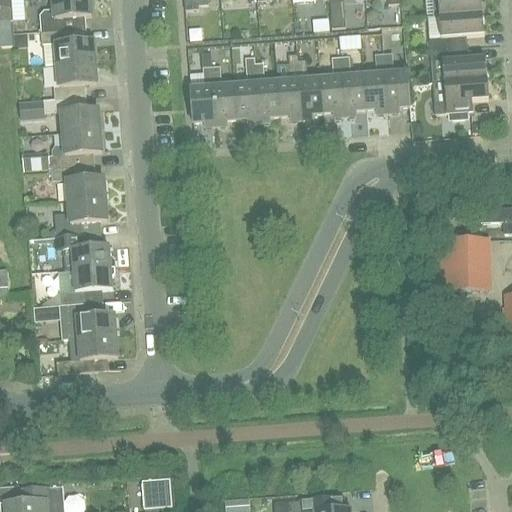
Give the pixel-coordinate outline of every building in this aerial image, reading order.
[(0,0),(0,23),(13,23),(11,0),(0,0)] [(39,18),(41,35),(66,33),(65,20),(92,19),(90,0),(51,0),(53,12),(44,13),(39,18)] [(183,0),(185,14),(198,13),(198,9),(208,8),(207,0),(183,0)] [(364,0),(364,2),(387,0),(388,8),(401,7),(400,0),(364,0)] [(437,0),(440,20),(482,17),(480,0),(437,0)] [(19,2),(20,23),(34,22),(33,2),(19,2)] [(347,30),(345,2),(330,3),(332,31),(347,30)] [(484,38),(482,17),(440,20),(441,41),(429,42),(430,53),(458,51),(458,40),(484,38)] [(313,22),(314,34),(329,33),(329,21),(313,22)] [(57,68),(95,65),(94,43),(82,44),(81,32),(66,33),(41,35),(42,48),(43,47),(45,69),(57,68)] [(443,63),(444,85),(487,82),(485,60),(459,62),(458,51),(430,53),(431,64),(443,63)] [(363,79),(366,113),(377,113),(377,118),(388,117),(383,57),(375,58),(376,78),(363,79)] [(410,110),(407,75),(393,76),(392,57),(383,57),(388,117),(399,116),(398,111),(410,110)] [(277,85),(280,120),(291,119),(291,124),(302,123),(297,58),(289,59),(290,84),(277,85)] [(297,58),(302,123),(313,123),(312,117),(323,117),(320,82),(307,83),(306,63),(298,64),(297,58)] [(340,61),(345,120),(356,119),(355,114),(366,113),(363,79),(350,80),(349,60),(340,61)] [(234,88),(237,123),(248,122),(248,128),(259,127),(254,67),(254,61),(245,61),(247,87),(234,88)] [(320,82),(323,117),(334,116),(334,121),(345,120),(340,61),(332,61),(333,81),(320,82)] [(95,65),(57,68),(59,89),(54,90),(55,103),(56,102),(86,100),(85,88),(97,87),(95,65)] [(254,67),(259,127),(270,126),(269,121),(280,120),(277,85),(264,86),(263,67),(254,67)] [(191,92),(194,127),(205,126),(205,131),(216,130),(211,70),(203,71),(204,91),(191,92)] [(211,70),(216,130),(227,129),(226,124),(237,123),(234,88),(221,89),(220,70),(211,70)] [(489,102),(487,82),(444,85),(446,105),(433,106),(434,118),(447,117),(449,117),(449,120),(452,123),(465,122),(467,119),(467,115),(472,115),(471,114),(469,114),(468,104),(489,102)] [(56,102),(55,103),(44,103),(45,116),(57,115),(56,102)] [(61,114),(63,136),(100,134),(99,112),(61,114)] [(75,170),(74,158),(102,155),(100,134),(63,136),(64,148),(56,148),(53,154),(53,159),(48,159),(49,172),(51,172),(75,170)] [(67,183),(68,205),(106,202),(104,180),(77,182),(76,170),(75,170),(51,172),(52,184),(67,183)] [(56,240),(81,238),(82,238),(81,226),(107,224),(106,202),(68,205),(69,217),(55,218),(56,240)] [(477,213),(476,214),(476,224),(478,225),(478,226),(505,225),(505,237),(511,237),(511,210),(477,212),(477,213)] [(65,274),(114,270),(114,263),(110,260),(109,248),(82,251),(81,238),(56,240),(57,253),(63,252),(65,274)] [(436,294),(479,293),(479,243),(435,244),(436,294)] [(61,309),(85,307),(86,307),(85,294),(112,292),(112,281),(115,277),(114,270),(65,274),(58,274),(61,309)] [(7,272),(0,272),(0,298),(9,298),(7,272)] [(78,342),(79,342),(116,339),(114,317),(86,319),(85,307),(61,309),(60,309),(63,343),(78,342)] [(57,378),(91,375),(90,363),(118,361),(116,339),(79,342),(79,353),(71,353),(72,364),(57,365),(57,378)] [(142,484),(143,511),(144,511),(172,510),(170,482),(142,484)] [(64,511),(62,490),(19,493),(20,505),(4,506),(4,511),(64,511)] [(351,511),(350,511),(319,511),(319,503),(289,505),(289,511),(351,511)]
